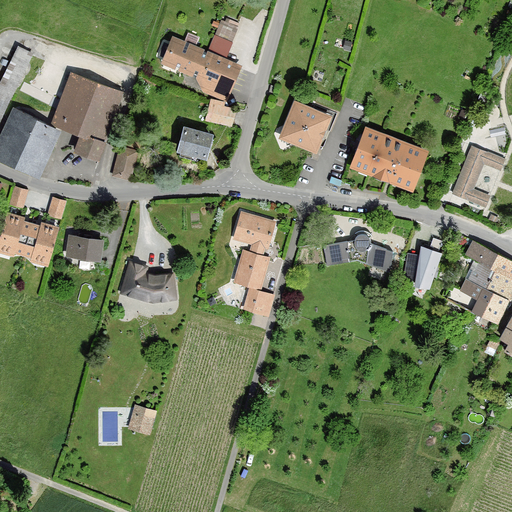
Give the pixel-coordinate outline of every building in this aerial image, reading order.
[(208,53),(225,60),(238,27),(221,20),(208,53)] [(225,98),(239,66),(225,60),(208,53),(173,39),(163,62),(200,77),(205,91),(225,98)] [(0,120),(32,52),(19,46),(0,83),(0,120)] [(82,132),(105,140),(123,91),(72,72),(54,122),(62,125),(82,132)] [(225,102),(211,99),(206,120),(232,126),(236,109),(224,106),(225,102)] [(317,151),(331,116),(296,102),(282,137),(317,151)] [(0,139),(0,157),(39,175),(48,155),(54,143),(60,129),(14,108),(0,139)] [(185,127),(178,150),(206,158),(212,134),(185,127)] [(413,189),(428,151),(368,128),(354,166),(413,189)] [(76,150),(99,157),(105,140),(82,132),(76,150)] [(114,174),(130,179),(137,151),(121,147),(114,174)] [(486,207),(490,197),(473,190),(483,163),(501,170),(505,160),(472,147),(453,194),(486,207)] [(28,189),(15,186),(11,203),(23,206),(28,191),(28,189)] [(63,216),(68,198),(53,194),(48,212),(63,216)] [(23,217),(8,213),(0,241),(0,249),(13,253),(14,250),(34,256),(33,259),(48,263),(58,227),(43,222),(42,225),(23,219),(23,217)] [(275,222),(243,213),(235,238),(254,243),(251,252),(262,255),(265,247),(267,248),(268,246),(275,222)] [(327,245),(324,245),(327,265),(358,260),(390,272),(394,252),(372,244),(372,241),(372,239),(371,238),(373,236),(369,232),(366,231),(362,231),(359,231),(356,233),(355,234),(357,236),(356,237),(355,238),(355,240),(348,241),(327,245)] [(101,259),(103,240),(71,235),(68,254),(101,259)] [(444,249),(420,241),(413,285),(430,288),(444,249)] [(478,260),(511,276),(511,260),(475,242),(468,255),(478,260)] [(262,255),(251,252),(244,250),(235,282),(251,287),(260,290),(266,268),(269,261),(269,260),(270,257),(262,255)] [(468,279),(511,300),(511,298),(511,276),(478,260),(468,279)] [(176,298),(173,274),(155,276),(146,274),(147,266),(131,261),(122,292),(153,301),(176,298)] [(511,300),(468,279),(463,290),(482,299),(476,311),(499,323),(511,300)] [(260,290),(251,287),(244,309),(268,316),(274,294),(263,291),(260,290)] [(129,425),(151,432),(159,408),(136,401),(129,425)]
